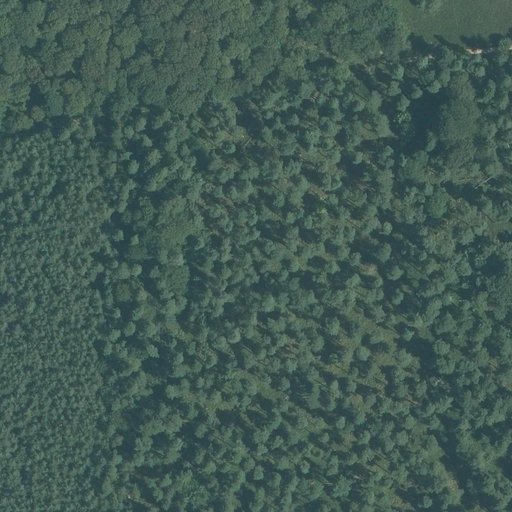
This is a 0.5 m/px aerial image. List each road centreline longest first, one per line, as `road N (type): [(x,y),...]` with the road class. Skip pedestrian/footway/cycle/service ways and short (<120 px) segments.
road 1 (track): [(365,0),(395,143),(396,223),(415,344),(463,511)]
road 2 (track): [(511,50),(380,66),(0,140)]
road 3 (track): [(511,212),(481,53)]
